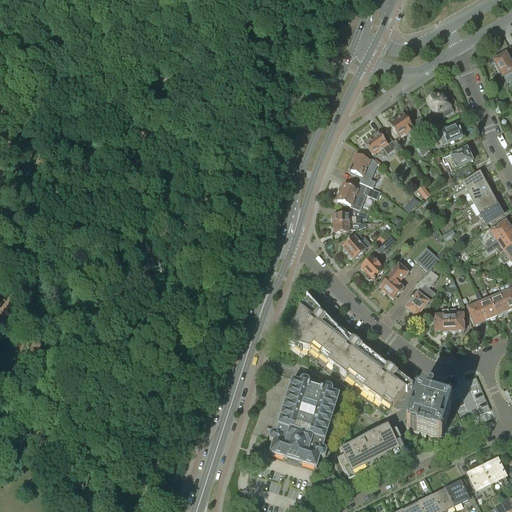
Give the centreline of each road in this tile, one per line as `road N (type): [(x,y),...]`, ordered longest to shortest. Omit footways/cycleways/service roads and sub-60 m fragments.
road 1 (track): [(58,447),(92,395),(156,373),(189,333),(256,155),(261,69),(285,0)]
road 2 (track): [(320,179),(0,51)]
road 3 (primary): [(197,511),(287,243)]
road 4 (residential): [(479,359),(456,370),(433,367),(287,243)]
road 5 (primary): [(287,243),(306,174),(359,54)]
road 6 (residential): [(328,511),(509,424)]
road 7 (residential): [(511,175),(458,49)]
